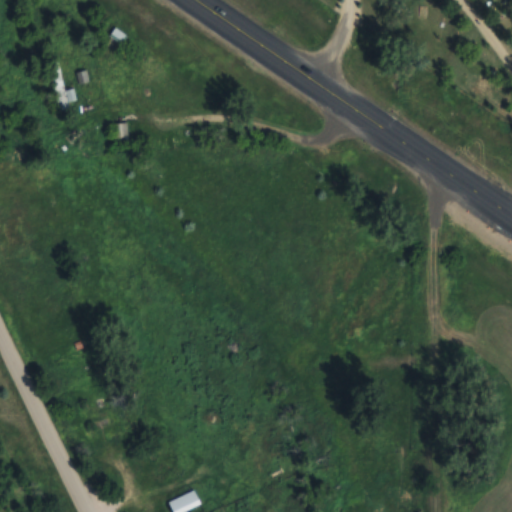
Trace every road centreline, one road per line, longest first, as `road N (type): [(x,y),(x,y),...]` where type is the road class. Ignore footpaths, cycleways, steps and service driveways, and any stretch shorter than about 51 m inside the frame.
road 1 (primary): [(511,218),(210,0)]
road 2 (tertiary): [(0,329),(93,511)]
